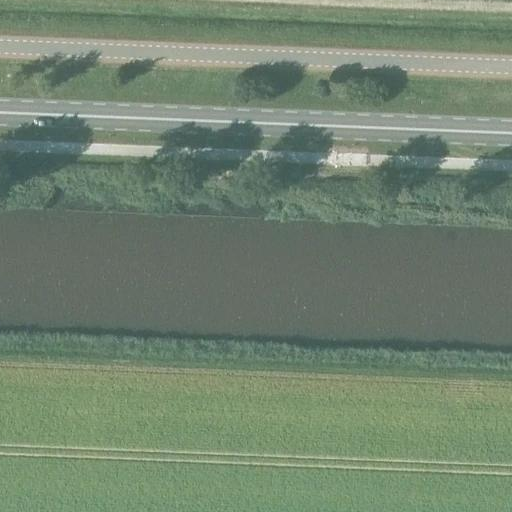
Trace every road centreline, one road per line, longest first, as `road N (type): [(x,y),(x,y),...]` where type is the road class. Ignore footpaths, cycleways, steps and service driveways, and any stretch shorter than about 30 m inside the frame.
road 1 (primary): [(511,134),(0,113)]
road 2 (unclassified): [(0,47),(511,67)]
